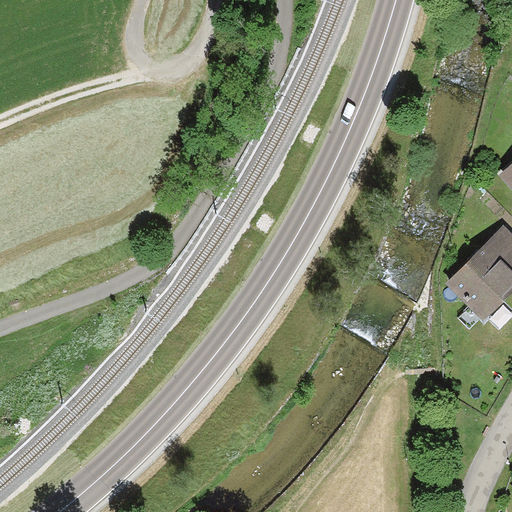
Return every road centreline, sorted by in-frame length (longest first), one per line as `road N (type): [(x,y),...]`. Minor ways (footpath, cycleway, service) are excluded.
road 1 (secondary): [(397,0),(335,163),(256,302),(172,408),(63,511)]
road 2 (track): [(283,0),(278,67),(172,250),(108,290),(0,329)]
road 3 (track): [(216,0),(197,52),(155,73),(139,69),(144,0)]
road 4 (track): [(0,122),(139,69)]
